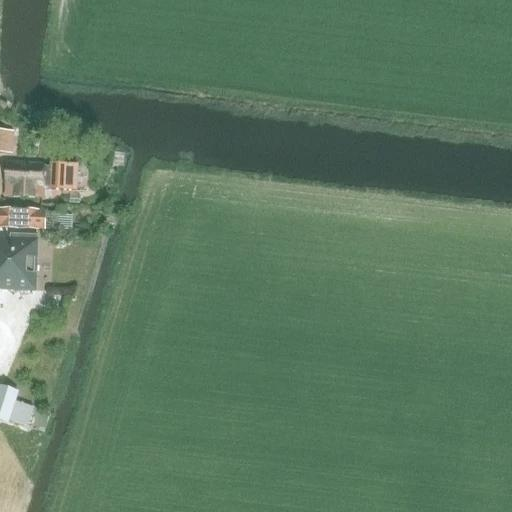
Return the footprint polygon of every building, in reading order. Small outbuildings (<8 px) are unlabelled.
[(0,153),(13,155),(14,133),(0,131),(0,153)] [(45,168),(45,167),(8,165),(7,197),(44,198),(45,189),(49,189),(49,191),(77,192),(78,166),(50,164),(49,168),(45,168)] [(46,213),(46,212),(0,210),(0,228),(44,230),(44,229),(52,230),(52,227),(54,227),(55,216),(53,216),(53,213),(46,213)] [(0,290),(35,292),(37,242),(34,241),(34,236),(21,235),(21,241),(0,240),(0,290)] [(27,421),(33,408),(16,403),(19,394),(0,387),(0,421),(9,424),(12,416),(27,421)]
